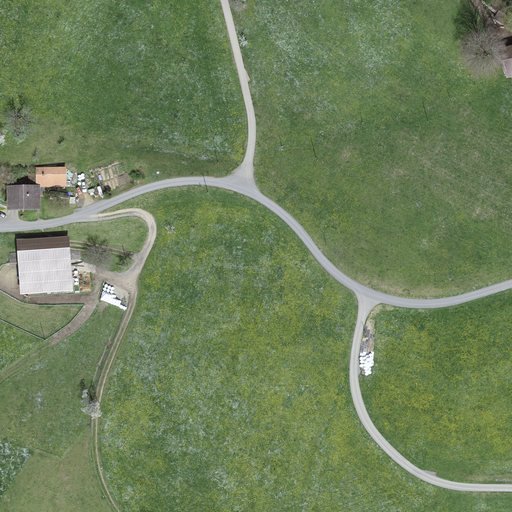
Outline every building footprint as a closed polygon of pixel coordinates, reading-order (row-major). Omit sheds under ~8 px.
[(511,17),(500,9),(495,16),(511,27),(511,17)] [(511,53),(503,55),(508,75),(511,74),(511,53)] [(29,173),(29,187),(37,187),(37,184),(63,184),(63,168),(35,168),(35,173),(29,173)] [(37,206),(37,187),(29,187),(10,187),(10,206),(37,206)] [(68,281),(67,260),(67,247),(66,238),(20,240),(22,290),(35,290),(35,294),(74,292),(73,280),(68,281)] [(79,248),(67,247),(67,260),(79,259),(79,248)] [(128,307),(131,291),(105,285),(101,300),(128,307)]
